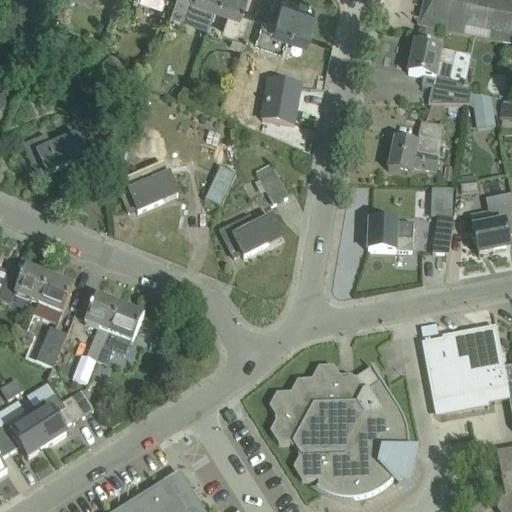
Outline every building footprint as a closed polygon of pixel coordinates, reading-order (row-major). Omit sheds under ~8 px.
[(175,0),(171,14),(208,26),(215,4),(216,0),(175,0)] [(216,0),(215,4),(229,9),(222,32),(233,36),(230,46),(243,50),(254,16),(240,11),(243,0),(216,0)] [(305,38),(315,10),(311,9),(311,8),(310,5),(300,2),(298,4),(285,0),(282,0),(274,25),(262,20),(254,44),(283,53),(290,33),(305,38)] [(424,0),(418,28),(428,30),(511,48),(511,13),(449,0),(424,0)] [(67,54),(73,36),(49,28),(43,46),(67,54)] [(441,53),(442,52),(415,46),(408,77),(424,80),(422,88),(432,90),(428,108),(430,108),(443,108),(466,108),(471,89),(448,84),(455,56),(441,53)] [(37,48),(35,48),(26,76),(44,82),(53,54),(37,48)] [(72,61),(57,54),(52,64),(67,71),(72,61)] [(511,62),(511,57),(500,55),(497,69),(510,72),(511,62)] [(124,78),(122,65),(109,60),(98,69),(124,78)] [(267,82),(260,123),(295,130),(302,88),(267,82)] [(499,123),(511,125),(511,105),(503,104),(499,123)] [(440,123),(443,108),(430,108),(428,121),(440,123)] [(473,112),(475,125),(493,122),(492,110),(473,112)] [(434,176),(437,161),(444,131),(421,126),(417,147),(394,142),(388,173),(410,178),(412,172),(434,176)] [(46,139),(25,148),(37,176),(44,173),(46,177),(47,176),(85,159),(97,154),(87,133),(51,149),(46,139)] [(256,175),(273,208),(287,200),(270,168),(256,175)] [(220,169),(213,184),(204,202),(221,210),(236,177),(220,169)] [(455,171),(445,169),(443,183),(452,184),(455,171)] [(127,185),(117,189),(128,215),(136,212),(138,216),(139,215),(176,199),(177,199),(169,178),(131,194),(127,185)] [(461,181),(462,188),(477,187),(476,179),(461,181)] [(459,188),(461,199),(478,197),(477,187),(462,188),(459,188)] [(431,221),(437,222),(437,220),(452,222),(453,193),(432,193),(431,221)] [(473,234),(478,259),(509,252),(506,237),(511,235),(511,204),(511,197),(486,202),(492,230),(473,234)] [(271,220),(255,229),(250,219),(220,234),(233,261),(241,257),(243,261),(244,260),(280,241),(282,241),(271,220)] [(452,222),(437,220),(437,222),(432,255),(448,257),(453,222),(452,222)] [(395,227),(395,225),(369,224),(368,239),(366,239),(366,249),(368,249),(367,254),(411,256),(412,228),(395,227)] [(0,259),(0,299),(10,276),(0,271),(0,268),(3,261),(0,259)] [(26,270),(22,279),(21,280),(10,276),(0,299),(0,304),(10,308),(14,297),(17,298),(17,296),(29,301),(28,303),(39,307),(33,320),(34,320),(47,289),(50,280),(26,270)] [(50,280),(47,289),(34,320),(57,329),(74,289),(50,280)] [(96,299),(92,308),(84,326),(87,327),(88,326),(100,330),(87,361),(96,365),(116,318),(120,308),(96,299)] [(120,308),(116,318),(96,365),(106,369),(118,340),(119,338),(131,343),(130,345),(133,346),(144,318),(120,308)] [(22,348),(27,335),(18,331),(12,344),(22,348)] [(52,371),(67,338),(49,331),(35,364),(52,371)] [(496,332),(421,346),(433,406),(485,396),(484,389),(504,385),(504,384),(505,384),(502,371),(503,371),(496,332)] [(35,339),(27,335),(22,348),(30,351),(35,339)] [(316,490),(321,493),(326,496),(330,497),(334,499),(337,500),(341,500),(347,501),(351,501),(357,501),(363,500),(367,499),(372,497),(377,494),(382,491),(386,489),(390,485),(394,481),(398,485),(411,462),(405,460),(406,456),(407,453),(408,449),(408,445),(408,441),(407,437),(406,432),(405,428),(404,425),(403,421),(401,418),(399,414),(371,370),(370,370),(370,371),(355,380),(341,381),(333,369),(318,370),(311,382),(297,383),(290,395),(276,396),(269,409),(277,422),(270,434),(278,447),(293,447),(300,458),(293,471),(301,484),(317,483),(317,489),(316,490)] [(511,369),(503,371),(502,371),(505,384),(504,384),(504,385),(505,385),(506,390),(506,391),(511,423),(511,369)] [(16,382),(7,388),(15,400),(23,395),(16,382)] [(0,392),(7,405),(15,400),(7,388),(0,392)] [(71,401),(83,420),(93,414),(81,394),(71,401)] [(26,417),(41,441),(46,450),(66,437),(62,431),(72,424),(73,426),(83,420),(71,401),(61,407),(55,398),(26,417)] [(17,402),(0,412),(0,428),(25,414),(17,402)] [(19,450),(27,462),(46,450),(41,441),(26,417),(0,432),(0,440),(10,456),(19,450)] [(0,478),(6,475),(0,464),(0,462),(10,456),(0,440),(0,478)] [(511,511),(511,451),(511,452),(510,452),(496,455),(505,500),(506,499),(511,508),(510,509),(508,511),(507,511),(511,511)] [(198,511),(184,489),(169,486),(127,511),(198,511)]
